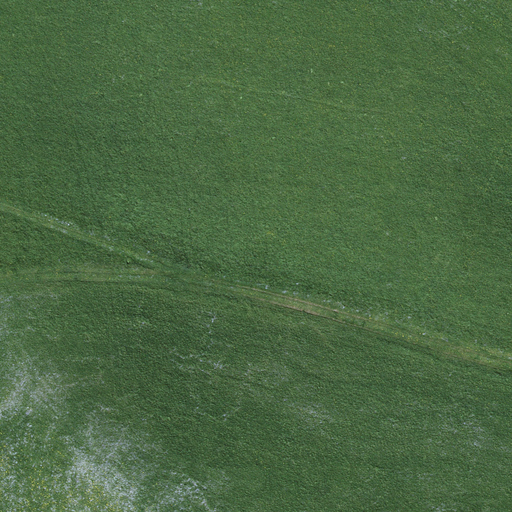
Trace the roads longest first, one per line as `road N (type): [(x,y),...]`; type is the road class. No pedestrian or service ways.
road 1 (track): [(0,281),(207,281),(511,367)]
road 2 (track): [(0,205),(207,281)]
